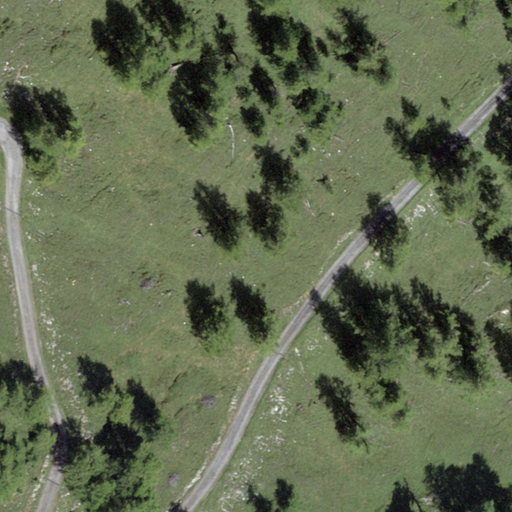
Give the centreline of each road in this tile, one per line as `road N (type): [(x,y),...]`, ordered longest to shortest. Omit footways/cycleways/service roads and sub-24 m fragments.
road 1 (track): [(511,79),(390,202),(286,334),(203,477),(173,511)]
road 2 (track): [(32,511),(52,439),(13,243),(12,174),(0,125)]
